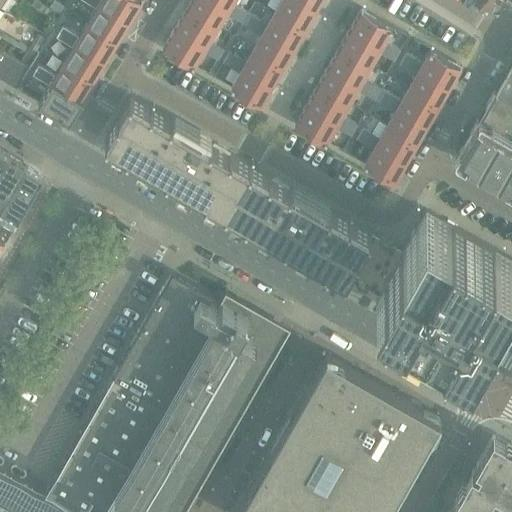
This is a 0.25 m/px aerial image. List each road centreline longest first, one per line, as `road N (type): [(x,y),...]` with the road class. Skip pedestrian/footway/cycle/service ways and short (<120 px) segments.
road 1 (unclassified): [(330,304),(74,158)]
road 2 (residential): [(330,304),(211,511)]
road 3 (residential): [(429,161),(391,229),(253,150)]
road 4 (residential): [(253,150),(344,0)]
road 5 (unclassified): [(481,393),(330,304)]
road 6 (residential): [(253,150),(124,75)]
road 7 (residential): [(500,37),(429,161)]
road 8 (residential): [(415,511),(481,393)]
